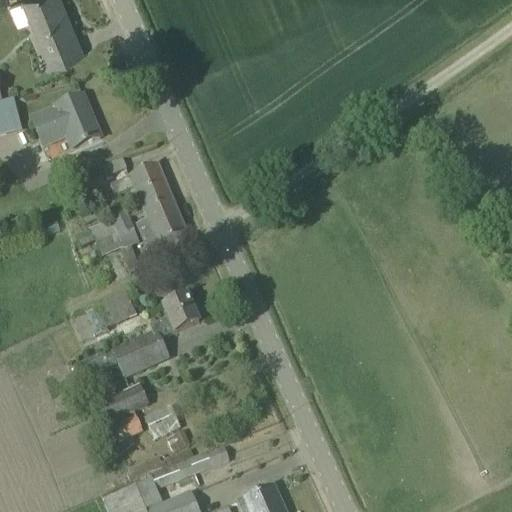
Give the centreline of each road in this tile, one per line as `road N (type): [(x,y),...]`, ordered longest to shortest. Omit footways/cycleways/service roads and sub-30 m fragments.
road 1 (unclassified): [(223,239),(511,28)]
road 2 (unclassified): [(348,511),(223,239)]
road 3 (unclassified): [(223,239),(121,0)]
